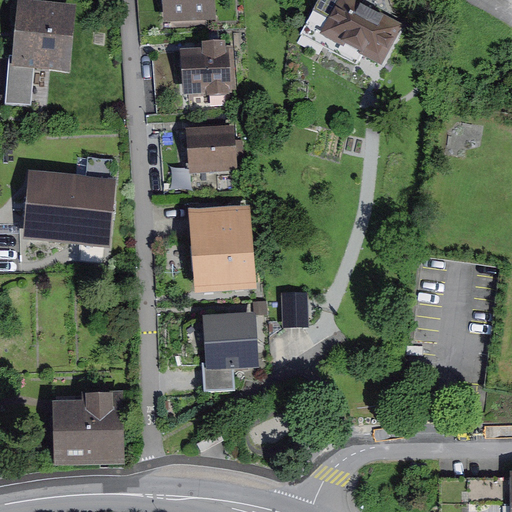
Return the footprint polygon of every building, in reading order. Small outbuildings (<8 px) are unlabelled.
[(216,25),(214,0),(164,0),(166,28),(216,25)] [(358,51),(383,64),(405,24),(361,0),(318,0),(299,35),(351,63),(358,51)] [(76,77),(83,11),(22,5),(15,70),(76,77)] [(183,101),(234,100),(233,53),(182,54),(183,101)] [(190,136),(193,181),(243,178),(240,133),(190,136)] [(112,183),(33,176),(27,245),(106,252),(112,183)] [(256,228),(196,231),(200,299),(260,295),(256,228)] [(283,298),(283,332),(308,332),(308,297),(283,298)] [(257,321),(204,325),(208,377),(261,373),(257,321)] [(122,400),(56,405),(61,467),(126,462),(122,400)] [(499,503),(498,480),(439,481),(440,504),(499,503)]
